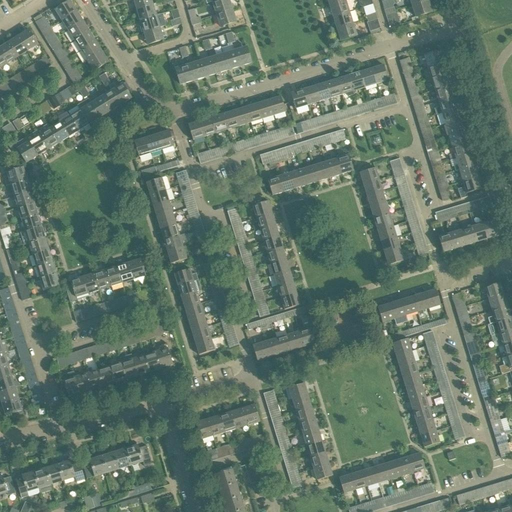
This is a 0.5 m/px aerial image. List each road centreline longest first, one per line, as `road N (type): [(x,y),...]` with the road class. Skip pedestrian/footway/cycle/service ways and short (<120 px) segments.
road 1 (residential): [(178,111),(456,29)]
road 2 (residential): [(511,204),(456,29)]
road 3 (residential): [(0,441),(164,404)]
road 4 (residential): [(178,111),(155,101),(87,0)]
